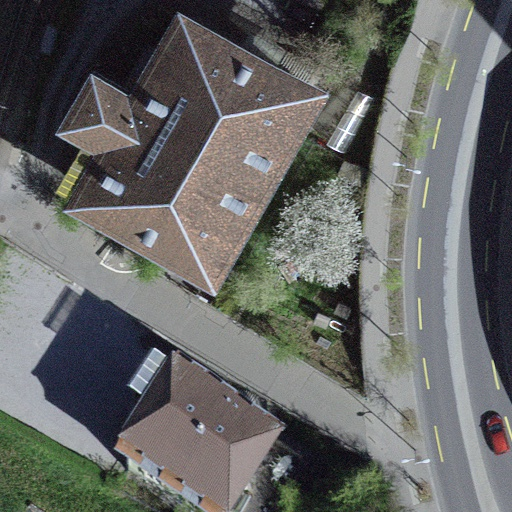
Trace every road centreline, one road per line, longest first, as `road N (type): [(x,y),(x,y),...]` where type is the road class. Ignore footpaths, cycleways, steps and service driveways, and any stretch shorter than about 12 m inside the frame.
road 1 (secondary): [(493,511),(471,443),(449,280),(454,197),(472,109),(507,0)]
road 2 (residential): [(0,217),(365,426)]
